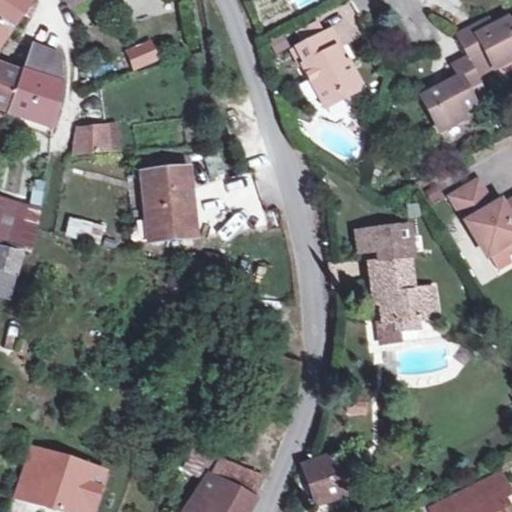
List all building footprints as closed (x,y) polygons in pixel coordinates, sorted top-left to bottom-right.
[(0,0),(0,48),(30,0),(0,0)] [(511,15),(492,27),(482,31),(478,24),(455,36),(466,59),(454,66),(460,77),(421,99),(439,133),(466,119),(462,112),(475,105),(487,99),(482,89),(480,84),(474,73),(490,64),(493,69),(511,59),(511,15)] [(482,31),(492,27),(487,19),(478,24),(482,31)] [(304,45),(320,37),(313,24),(297,32),(304,45)] [(331,31),(320,37),(304,45),(295,50),(304,64),(302,67),(322,104),(340,95),(342,100),(356,92),(359,84),(348,62),(342,66),(334,52),(340,48),(331,31)] [(149,44),(128,52),(135,71),(155,62),(149,44)] [(0,67),(0,108),(12,113),(51,127),(65,87),(61,60),(32,49),(24,72),(22,77),(0,67)] [(110,65),(87,71),(89,81),(113,76),(110,65)] [(117,125),(107,126),(111,150),(120,150),(117,125)] [(111,150),(107,126),(77,129),(73,154),(111,150)] [(215,153),(202,156),(210,182),(222,177),(215,153)] [(183,211),(193,210),(188,172),(142,176),(151,243),(185,240),(183,211)] [(511,209),(508,211),(506,207),(503,203),(496,207),(481,181),(454,196),(489,258),(506,248),(511,244),(511,209)] [(35,183),(33,192),(43,194),(44,185),(35,183)] [(32,192),(30,209),(40,212),(43,194),(33,192),(32,192)] [(40,212),(30,209),(0,199),(0,244),(31,253),(36,230),(40,212)] [(103,248),(108,228),(72,219),(67,239),(103,248)] [(396,324),(416,322),(434,319),(430,292),(412,293),(407,258),(410,257),(405,227),(354,234),(356,257),(374,255),(375,260),(367,262),(372,299),(378,298),(381,326),(373,327),(377,348),(396,344),(395,334),(397,333),(396,324)] [(335,241),(343,240),(341,228),(333,230),(335,241)] [(0,250),(0,299),(9,302),(22,257),(0,250)] [(329,291),(340,289),(335,262),(326,264),(329,291)] [(417,331),(416,322),(396,324),(397,333),(417,331)] [(282,359),(271,392),(290,399),(302,366),(282,359)] [(227,429),(215,453),(249,469),(260,446),(227,429)] [(365,435),(334,450),(344,478),(359,471),(355,458),(372,448),(365,435)] [(31,448),(16,498),(47,508),(50,498),(60,502),(57,511),(60,511),(93,511),(106,471),(31,448)] [(344,478),(334,450),(325,455),(326,460),(302,467),(315,508),(351,496),(344,478)] [(196,454),(190,464),(201,471),(207,460),(196,454)] [(375,460),(379,472),(385,470),(381,458),(375,460)] [(246,511),(262,481),(218,464),(187,511),(246,511)] [(429,511),(505,511),(499,501),(508,496),(498,478),(429,511)] [(382,499),(385,511),(400,511),(396,496),(382,499)] [(50,498),(47,508),(57,511),(60,502),(50,498)]
